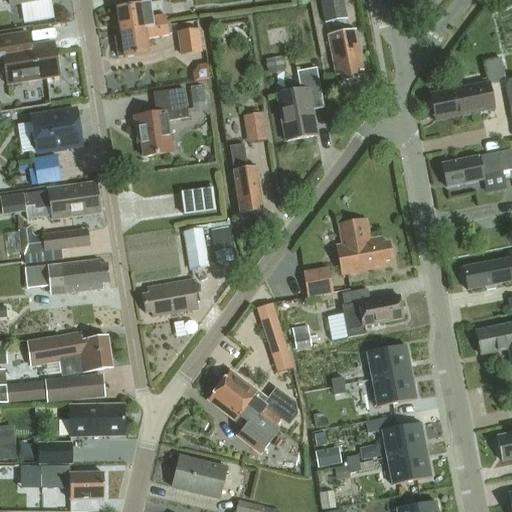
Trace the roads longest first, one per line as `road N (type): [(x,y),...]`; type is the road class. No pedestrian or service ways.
road 1 (residential): [(147,435),(79,0)]
road 2 (residential): [(147,435),(401,90)]
road 3 (residential): [(475,511),(401,90)]
